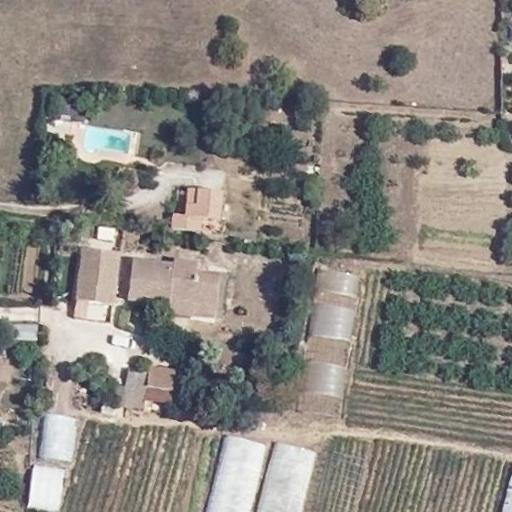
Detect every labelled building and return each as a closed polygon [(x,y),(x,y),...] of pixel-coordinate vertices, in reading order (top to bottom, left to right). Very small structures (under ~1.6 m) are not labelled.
[(73,103),(55,101),(52,122),(70,124),(70,122),(81,125),(85,113),(72,109),(73,103)] [(220,221),(223,193),(187,190),(184,217),(172,215),(170,230),(200,233),(202,220),(220,221)] [(119,255),(82,250),(75,302),(113,306),(119,255)] [(129,263),(126,305),(169,309),(169,299),(213,303),(215,278),(194,276),(194,262),(168,260),(167,266),(129,263)] [(300,414),(341,417),(353,274),(312,270),(300,414)] [(168,316),(211,319),(213,303),(169,299),(169,309),(168,316)] [(170,406),(174,371),(149,368),(148,373),(130,371),(125,406),(144,409),(145,402),(170,406)] [(34,455),(66,460),(72,418),(41,413),(34,455)] [(295,511),(308,450),(266,442),(266,444),(217,435),(202,511),(295,511)] [(29,465),(26,507),(59,509),(61,468),(29,465)] [(511,511),(511,477),(502,511),(511,511)]
